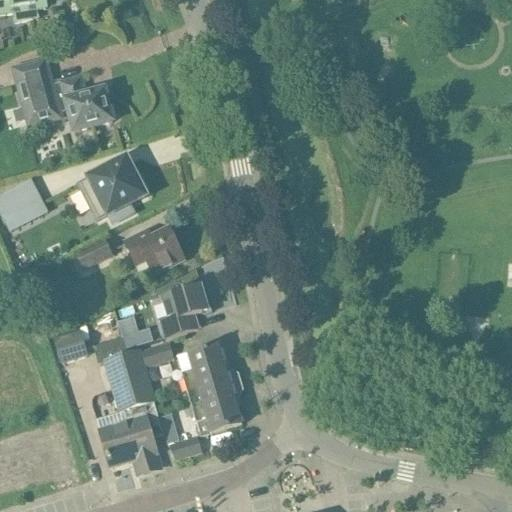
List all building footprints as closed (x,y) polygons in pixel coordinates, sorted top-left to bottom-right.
[(0,0),(0,18),(14,17),(15,26),(38,22),(37,13),(46,12),(44,0),(0,0)] [(11,71),(28,133),(65,123),(63,116),(66,115),(73,138),(117,126),(115,122),(117,119),(114,109),(111,108),(107,90),(87,95),(82,78),(59,84),(59,86),(55,88),(48,61),(11,71)] [(130,207),(146,199),(144,196),(146,192),(142,184),(137,182),(126,162),(89,181),(78,187),(97,224),(108,218),(113,227),(134,216),(130,207)] [(31,183),(0,199),(0,214),(6,226),(34,212),(43,207),(34,189),(31,183)] [(147,265),(150,273),(153,279),(183,265),(169,234),(150,242),(148,236),(126,246),(136,269),(147,265)] [(75,256),(83,273),(84,274),(114,259),(105,241),(75,256)] [(166,342),(193,334),(201,331),(196,318),(207,314),(200,291),(162,303),(168,323),(161,326),(166,342)] [(77,332),(51,342),(60,365),(85,356),(77,332)] [(44,336),(33,339),(35,348),(47,345),(44,336)] [(156,406),(146,374),(140,353),(139,353),(138,351),(124,353),(122,341),(94,350),(99,368),(104,366),(119,417),(124,415),(127,427),(100,436),(111,472),(133,465),(137,477),(160,470),(149,434),(160,430),(153,407),(156,406)] [(169,346),(143,354),(148,371),(175,363),(169,346)] [(218,350),(189,358),(188,356),(177,359),(182,376),(182,377),(189,401),(242,385),(239,377),(230,372),(228,366),(223,367),(218,350)] [(242,385),(189,401),(196,426),(197,426),(201,440),(211,437),(242,428),(236,411),(241,409),(239,403),(244,394),(242,385)] [(0,407),(14,404),(10,391),(0,393),(0,407)] [(55,400),(46,403),(49,415),(58,412),(55,400)] [(46,403),(36,405),(39,417),(49,415),(46,403)] [(18,410),(8,412),(11,424),(21,421),(18,410)] [(8,412),(0,414),(0,419),(2,426),(11,424),(8,412)] [(77,440),(57,445),(68,483),(88,477),(77,440)] [(197,440),(182,445),(169,448),(175,465),(202,457),(197,440)] [(57,445),(39,451),(50,488),(68,483),(57,445)] [(39,451),(21,456),(32,494),(50,488),(39,451)] [(21,456),(2,461),(13,499),(32,494),(21,456)] [(2,461),(0,461),(0,502),(13,499),(2,461)]
